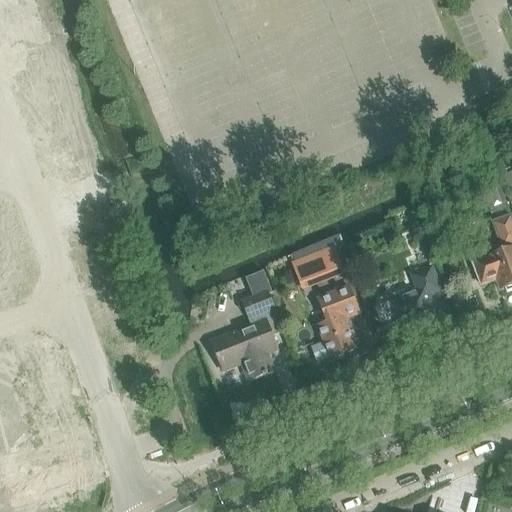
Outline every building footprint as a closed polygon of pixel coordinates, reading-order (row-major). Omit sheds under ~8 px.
[(502,243),(506,252),(489,258),(486,249),(470,254),(482,286),(497,281),(501,292),(506,290),(507,293),(511,291),(511,216),(495,223),(502,243)] [(317,247),(291,257),(293,264),(335,248),(343,271),(352,268),(341,238),(317,247)] [(293,264),(292,264),(295,272),(306,268),(312,283),(343,271),(335,248),(293,264)] [(391,302),(392,304),(376,310),(381,323),(397,317),(403,333),(439,319),(430,297),(442,292),(433,268),(412,276),(418,291),(391,302)] [(283,332),(271,302),(269,296),(274,294),(265,272),(249,278),(257,299),(243,304),(252,328),(212,344),(222,368),(243,360),(251,382),(271,374),(273,370),(266,351),(276,347),(272,336),(283,332)] [(318,328),(325,344),(312,348),(318,363),(330,358),(331,360),(357,350),(345,319),(359,313),(350,287),(322,298),(319,299),(328,324),(318,328)] [(487,486),(485,496),(493,498),(495,488),(487,486)]
